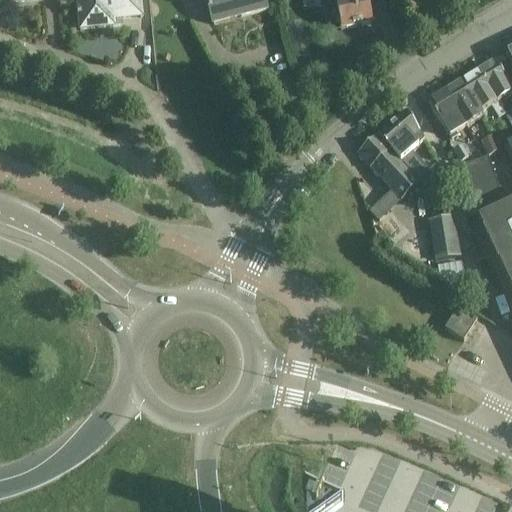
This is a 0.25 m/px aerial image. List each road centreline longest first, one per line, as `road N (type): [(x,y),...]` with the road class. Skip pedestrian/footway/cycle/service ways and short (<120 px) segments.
road 1 (residential): [(242,233),(215,211),(175,137),(141,96),(104,75),(0,42)]
road 2 (tertiary): [(511,15),(443,53),(311,158),(282,192)]
road 3 (secondary): [(162,306),(0,206)]
road 4 (motorway): [(136,389),(78,449),(0,490)]
road 5 (secondary): [(0,246),(70,283),(114,319),(130,348)]
road 6 (tertiary): [(400,410),(254,353)]
road 7 (tertiary): [(244,396),(400,410)]
road 8 (tertiary): [(400,410),(511,459)]
